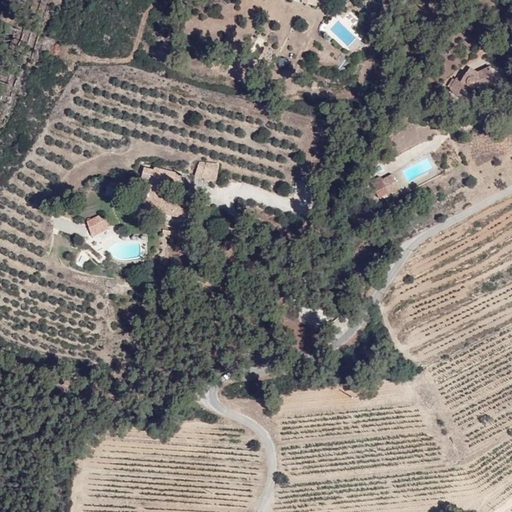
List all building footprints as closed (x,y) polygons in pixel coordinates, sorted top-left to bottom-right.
[(446,88),(477,105),(493,75),(470,63),(461,81),(452,76),(446,88)] [(197,161),(195,179),(217,180),(219,163),(197,161)] [(180,173),(145,170),(129,205),(154,226),(189,228),(202,212),(180,173)] [(405,191),(390,172),(363,191),(371,206),(405,191)] [(294,181),(294,195),(306,195),(306,181),(294,181)] [(114,226),(104,214),(87,227),(98,236),(114,226)]
